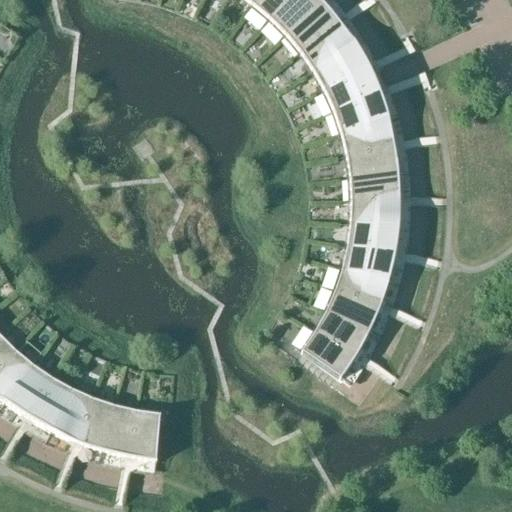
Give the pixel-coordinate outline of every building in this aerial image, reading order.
[(235,0),(241,3),(250,10),(257,0),(235,0)] [(259,17),(268,24),(289,0),(257,0),(250,10),(259,17)] [(276,32),(284,40),(319,8),(311,0),(289,0),(268,24),(276,32)] [(319,8),(284,40),(291,49),(298,58),(337,29),(328,18),(319,8)] [(305,67),(311,77),(352,51),(345,40),(337,29),(298,58),(305,67)] [(359,63),(352,51),(311,77),(317,86),(323,96),(365,75),(359,63)] [(327,107),(332,117),(376,99),(371,87),(365,75),(323,96),(327,107)] [(381,112),(376,99),(332,117),(336,128),(339,139),(385,125),(381,112)] [(342,150),(345,161),(392,152),(389,138),(385,125),(339,139),(342,150)] [(394,165),(392,152),(345,161),(347,172),(348,183),(396,178),(394,165)] [(349,195),(349,206),(397,206),(397,192),(396,178),(348,183),(349,195)] [(397,219),(397,206),(349,206),(349,218),(348,229),(396,233),(397,219)] [(347,240),(345,251),(393,260),(395,246),(396,233),(348,229),(347,240)] [(390,273),(393,260),(345,251),(343,262),(340,273),(387,286),(390,273)] [(337,285),(333,295),(378,312),(383,299),(387,286),(340,273),(337,285)] [(373,325),(378,312),(333,295),(329,306),(324,316),(368,337),(373,325)] [(319,326),(314,336),(355,361),(361,349),(368,337),(324,316),(319,326)] [(339,385),(339,384),(347,373),(355,361),(314,336),(307,346),(300,356),(339,385)] [(0,371),(14,356),(6,348),(0,342),(0,371)] [(22,364),(14,356),(0,371),(0,407),(3,409),(31,371),(22,364)] [(14,417),(25,425),(50,384),(41,377),(31,371),(3,409),(14,417)] [(60,389),(50,384),(25,425),(37,431),(49,438),(70,395),(60,389)] [(61,444),(74,449),(91,404),(81,400),(70,395),(49,438),(61,444)] [(102,408),(91,404),(74,449),(87,453),(100,457),(113,411),(102,408)] [(113,461),(126,464),(135,416),(124,414),(113,411),(100,457),(113,461)] [(146,418),(135,416),(126,464),(140,466),(154,467),(158,420),(146,418)]
